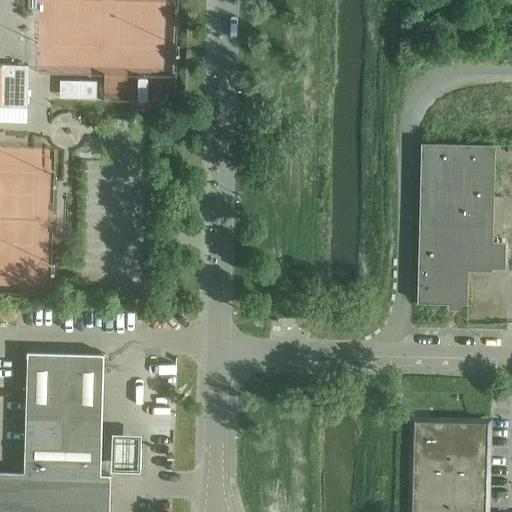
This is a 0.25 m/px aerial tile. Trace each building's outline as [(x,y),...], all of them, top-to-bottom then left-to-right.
[(104,80),(134,81),(136,39),(74,37),(75,22),(39,21),(37,54),(63,55),(62,78),(88,79),(88,68),(105,69),(104,80)] [(153,84),(153,60),(143,60),(143,84),(153,84)] [(0,105),(26,107),(28,65),(0,64),(0,105)] [(79,80),(79,96),(95,97),(95,81),(79,80)] [(511,143),(496,144),(422,141),(417,302),(467,303),(468,269),(492,270),(495,159),(511,159),(511,143)] [(0,511),(108,511),(110,475),(100,475),(103,354),(28,352),(16,351),(15,397),(26,398),(24,472),(0,471),(0,511)] [(484,511),(487,421),(413,419),(410,511),(484,511)] [(109,438),(108,475),(137,476),(138,439),(109,438)]
